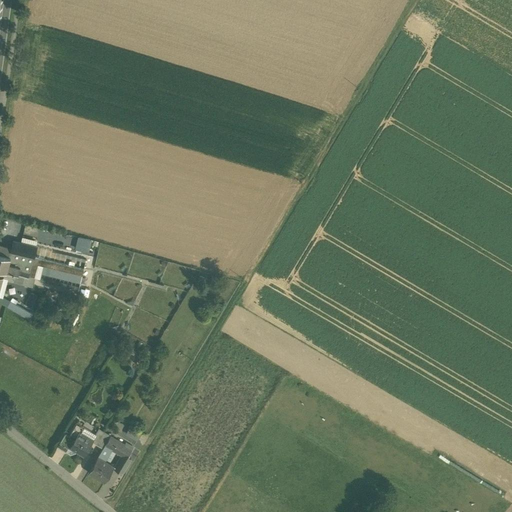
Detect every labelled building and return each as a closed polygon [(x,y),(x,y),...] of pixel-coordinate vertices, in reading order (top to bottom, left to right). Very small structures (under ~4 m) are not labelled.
[(88,251),(91,239),(77,235),(74,248),(88,251)] [(36,246),(14,241),(12,252),(33,257),(33,256),(36,246)] [(11,257),(0,253),(0,268),(7,270),(8,264),(11,257)] [(84,269),(33,256),(33,257),(32,262),(37,264),(82,275),(84,269)] [(37,264),(32,262),(30,269),(28,276),(34,277),(37,264)] [(30,269),(10,264),(8,264),(7,270),(28,276),(30,269)] [(30,313),(3,297),(0,301),(32,320),(36,314),(31,311),(30,313)] [(92,440),(78,431),(82,425),(76,422),(70,432),(75,436),(69,446),(84,455),(92,441),(93,440),(92,440)] [(141,433),(130,426),(126,433),(137,440),(141,433)] [(105,433),(99,429),(92,440),(93,440),(92,441),(98,444),(105,433)] [(110,436),(105,433),(98,444),(103,448),(105,444),(110,436)] [(124,444),(110,436),(105,444),(112,448),(120,453),(126,442),(124,444)] [(133,447),(126,442),(120,453),(123,455),(127,457),(133,447)] [(112,448),(105,444),(103,448),(97,456),(104,460),(112,448)] [(123,455),(116,467),(122,471),(129,460),(126,458),(127,457),(123,455)] [(104,460),(97,456),(88,471),(105,481),(114,466),(104,460)]
